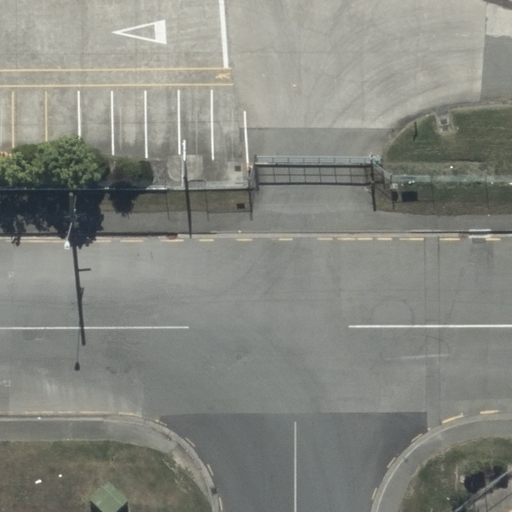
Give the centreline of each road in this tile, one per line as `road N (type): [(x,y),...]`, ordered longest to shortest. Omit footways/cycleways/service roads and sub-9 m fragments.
road 1 (residential): [(291,324),(0,329)]
road 2 (residential): [(511,326),(291,324)]
road 3 (residential): [(294,511),(291,324)]
